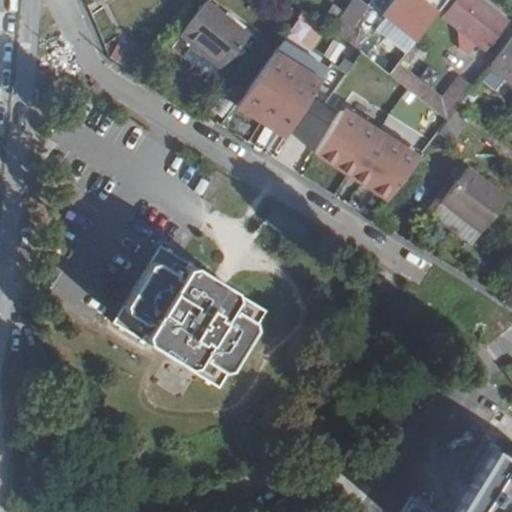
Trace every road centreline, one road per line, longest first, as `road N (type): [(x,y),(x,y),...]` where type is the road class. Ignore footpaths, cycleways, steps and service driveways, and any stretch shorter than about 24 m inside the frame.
road 1 (residential): [(428,275),(99,70),(61,0)]
road 2 (unclassified): [(0,459),(33,0)]
